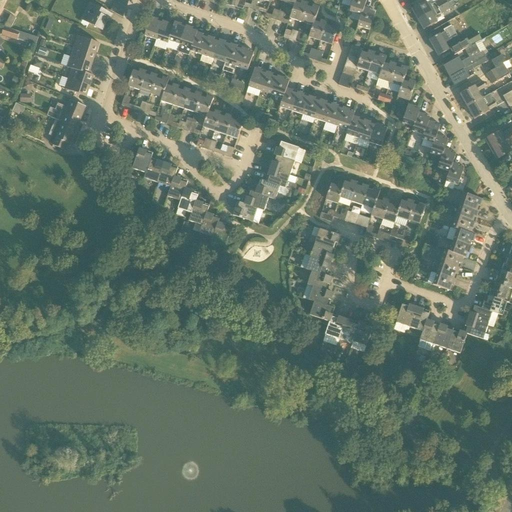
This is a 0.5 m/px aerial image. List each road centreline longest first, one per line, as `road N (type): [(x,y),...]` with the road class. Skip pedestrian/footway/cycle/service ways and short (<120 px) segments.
road 1 (residential): [(385,0),(510,219)]
road 2 (residential): [(366,101),(297,77),(301,66),(231,24),(157,0)]
road 3 (residential): [(510,219),(490,238),(469,299),(458,306),(386,281)]
road 4 (residential): [(386,281),(396,252),(358,238),(349,299),(376,309)]
road 5 (residential): [(104,116),(143,0)]
